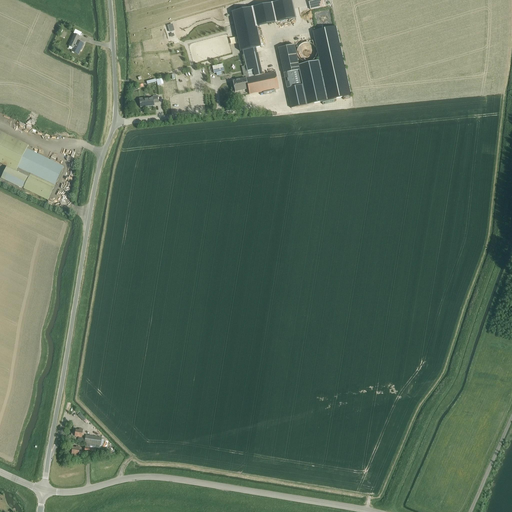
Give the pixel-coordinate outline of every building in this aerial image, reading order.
[(252,8),(232,13),(240,52),(261,47),(252,8)] [(294,45),(278,49),(291,109),(351,96),(343,56),(336,27),(313,32),(319,62),(299,66),(294,45)] [(79,55),(84,44),(78,41),(80,37),(75,35),(69,47),(73,49),(72,52),(79,55)] [(245,76),(246,79),(233,82),(235,93),(248,90),(249,95),(279,88),(275,73),(263,75),(258,53),(244,56),(246,66),(242,67),(244,76),(245,76)] [(223,65),(213,67),(214,73),(224,71),(223,65)] [(140,100),(140,108),(154,106),(154,104),(158,103),(157,96),(153,97),(153,98),(140,100)] [(23,189),(48,201),(54,189),(52,188),(54,185),(55,186),(64,168),(27,150),(28,146),(0,132),(0,163),(8,168),(7,169),(2,179),(22,188),(22,187),(24,188),(23,189)] [(82,438),(83,430),(79,430),(79,431),(76,431),(75,437),(82,438)] [(86,436),(85,443),(100,446),(101,438),(86,436)] [(73,448),(72,455),(72,458),(75,458),(76,455),(79,456),(80,451),(82,451),(82,448),(76,447),(76,449),(73,448)]
